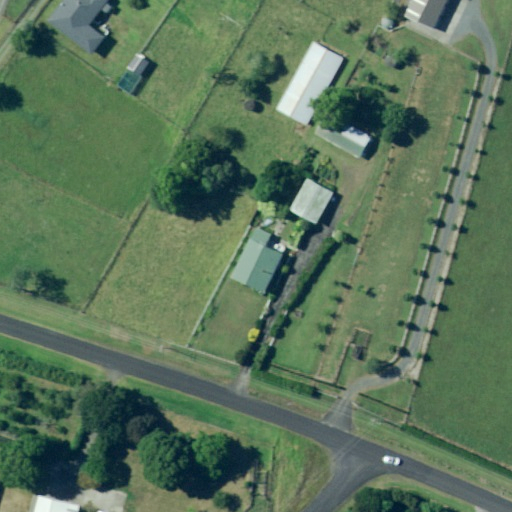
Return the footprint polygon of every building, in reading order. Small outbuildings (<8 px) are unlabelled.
[(101,11),(106,15),(113,7),(107,3),(109,0),(63,0),(48,21),(93,55),(106,37),(105,36),(90,25),(101,11)] [(418,0),(411,17),(438,30),(451,0),(418,0)] [(307,125),(344,58),(314,41),(277,109),(307,125)] [(141,69),(134,64),(133,63),(129,68),(138,74),(141,69)] [(317,133),(361,158),(373,137),(329,112),(317,133)] [(318,224),(335,193),(310,179),(293,209),(312,220),(318,224)] [(272,235),(270,233),(258,228),(253,239),(252,239),(234,277),(267,292),(285,254),(282,253),(267,246),(272,235)] [(78,511),(80,505),(36,496),(34,495),(29,511),(78,511)]
